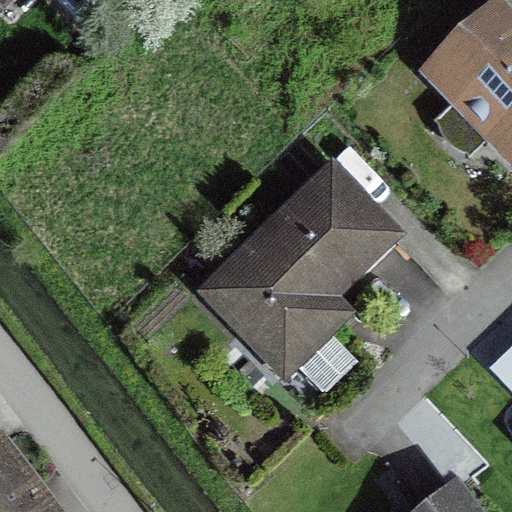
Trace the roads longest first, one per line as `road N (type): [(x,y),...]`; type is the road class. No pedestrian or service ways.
road 1 (residential): [(511,267),(357,415)]
road 2 (residential): [(0,362),(118,511)]
